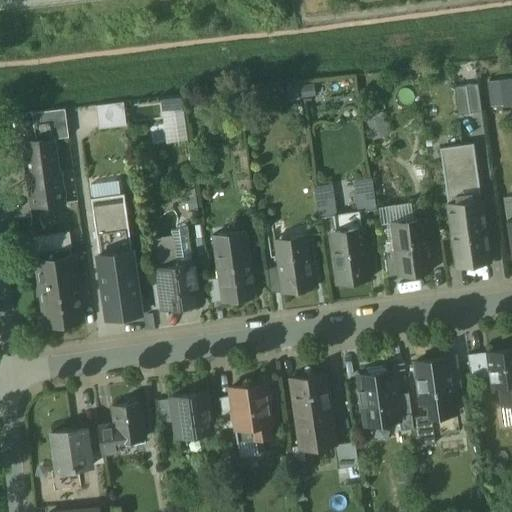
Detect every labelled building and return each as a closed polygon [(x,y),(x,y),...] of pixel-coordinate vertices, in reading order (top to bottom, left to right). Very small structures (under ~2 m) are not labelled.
[(511,77),(491,79),(493,104),(511,103),(511,77)] [(477,83),(454,87),(458,115),(481,111),(477,83)] [(188,96),(166,97),(168,141),(190,140),(188,96)] [(103,127),(132,123),(129,100),(99,104),(103,127)] [(65,108),(32,112),(36,139),(53,137),(53,138),(69,136),(65,108)] [(36,139),(24,141),(33,207),(64,203),(60,171),(57,171),(53,138),(53,137),(36,139)] [(473,143),(440,147),(448,203),(481,198),(473,143)] [(372,177),(355,179),(360,210),(377,208),(372,177)] [(96,183),(98,196),(125,192),(123,178),(96,183)] [(331,183),(314,185),(319,217),(335,215),(331,183)] [(89,198),(97,255),(132,250),(124,193),(89,198)] [(481,198),(448,203),(456,266),(490,261),(481,198)] [(416,202),(389,206),(391,221),(418,217),(416,202)] [(425,218),(393,222),(396,250),(400,273),(400,275),(433,271),(425,218)] [(362,225),(330,230),(338,283),(371,279),(366,244),(364,244),(362,225)] [(244,230),(213,233),(219,277),(222,300),(254,296),(244,230)] [(246,232),(251,269),(256,268),(251,231),(246,232)] [(307,234),(274,238),(278,267),(281,290),(282,292),(315,287),(307,234)] [(172,235),(153,237),(157,267),(176,264),(172,235)] [(132,250),(97,255),(106,316),(141,311),(132,250)] [(396,250),(384,251),(388,275),(400,273),(396,250)] [(73,254),(37,258),(47,326),(83,320),(73,254)] [(176,264),(157,267),(159,282),(163,306),(163,309),(198,304),(192,262),(176,264)] [(278,267),(266,269),(269,292),(281,290),(278,267)] [(219,277),(208,278),(212,302),(222,300),(219,277)] [(163,306),(159,282),(149,283),(153,307),(163,306)] [(511,347),(487,351),(491,377),(492,386),(500,385),(511,383),(511,347)] [(487,351),(467,354),(471,380),(491,377),(487,351)] [(450,358),(416,362),(420,395),(428,394),(437,393),(438,399),(455,397),(450,358)] [(385,365),(366,368),(367,372),(357,374),(364,425),(376,423),(376,425),(389,424),(389,422),(399,420),(400,420),(396,395),(396,392),(394,384),(393,369),(387,370),(385,365)] [(334,438),(324,375),(291,381),(301,443),(334,438)] [(266,382),(229,387),(230,395),(235,426),(235,427),(252,425),(269,423),(272,422),(266,382)] [(511,383),(500,385),(503,406),(511,404),(511,383)] [(207,391),(173,396),(173,397),(176,421),(178,436),(213,431),(207,391)] [(412,418),(408,393),(396,395),(400,420),(399,420),(401,430),(413,428),(412,418)] [(455,397),(438,399),(437,393),(428,394),(431,416),(432,415),(457,412),(455,397)] [(230,395),(219,397),(223,427),(235,426),(230,395)] [(173,397),(159,399),(163,422),(176,421),(173,397)] [(141,400),(114,404),(117,423),(119,439),(121,439),(146,436),(141,400)] [(431,416),(412,418),(413,428),(416,446),(436,443),(432,415),(431,416)] [(117,423),(99,425),(102,450),(122,448),(121,439),(119,439),(117,423)] [(269,423),(252,425),(254,439),(271,436),(269,423)] [(252,425),(235,427),(237,441),(254,439),(252,425)] [(85,426),(52,430),(58,471),(90,467),(85,426)] [(358,441),(338,444),(341,466),(361,463),(358,441)] [(511,482),(498,485),(501,504),(511,502),(511,482)]
